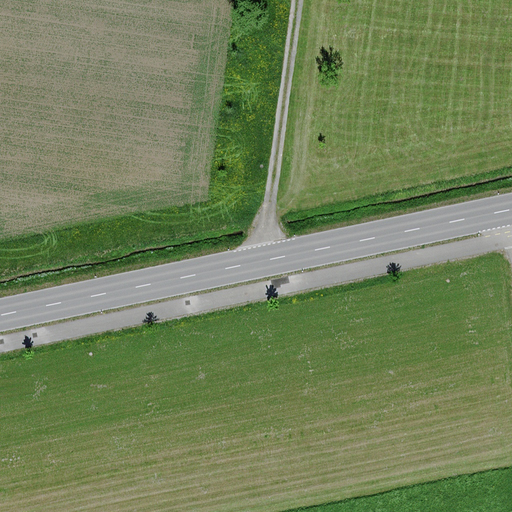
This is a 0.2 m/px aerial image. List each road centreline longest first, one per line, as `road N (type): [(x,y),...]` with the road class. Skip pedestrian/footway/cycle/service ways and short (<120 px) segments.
road 1 (secondary): [(0,316),(511,209)]
road 2 (track): [(295,0),(263,261)]
